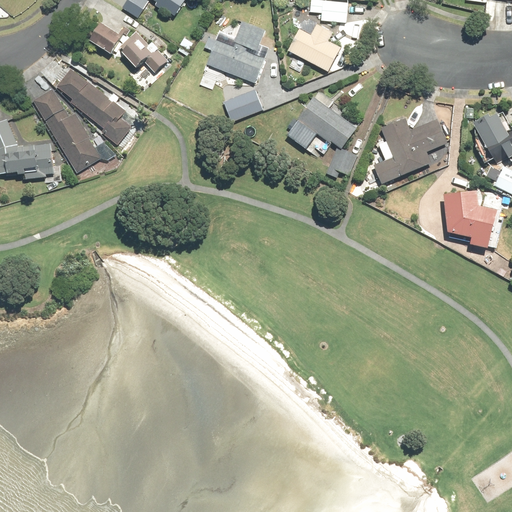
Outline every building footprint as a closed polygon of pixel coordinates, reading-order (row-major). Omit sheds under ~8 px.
[(146,0),(127,0),(122,8),(138,18),(149,1),(146,0)] [(151,0),(156,3),(155,5),(174,17),(184,0),(151,0)] [(321,22),(346,24),(348,4),(323,2),(321,22)] [(242,22),(233,43),(258,52),(266,31),(242,22)] [(100,23),(89,42),(112,55),(124,35),(127,37),(130,31),(124,27),(119,35),(100,23)] [(300,28),(288,52),(328,73),(341,49),(329,42),(333,33),(315,24),(310,33),(300,28)] [(144,62),(155,74),(168,62),(151,44),(149,46),(137,33),(117,50),(136,70),(144,62)] [(216,40),(206,66),(255,84),(265,58),(216,40)] [(71,69),(56,87),(106,126),(100,133),(117,146),(137,121),(71,69)] [(32,103),(76,174),(101,159),(89,140),(90,139),(75,114),(70,117),(53,90),(32,103)] [(255,91),(224,102),(231,123),(263,111),(255,91)] [(342,149),(356,129),(313,97),(296,120),(287,133),(306,148),(315,134),(330,145),(331,143),(337,147),(326,174),(337,179),(339,173),(349,177),(358,156),(342,149)] [(496,114),(489,119),(487,116),(472,124),(486,150),(487,149),(496,166),(511,157),(511,128),(506,132),(496,114)] [(373,166),(380,185),(432,164),(427,154),(448,145),(438,120),(411,131),(405,118),(380,129),(392,158),(373,166)] [(7,120),(0,123),(0,175),(17,174),(17,176),(25,175),(25,181),(45,179),(45,175),(54,175),(51,144),(18,148),(7,120)] [(511,171),(504,168),(494,187),(511,195),(511,171)] [(477,191),(442,196),(446,233),(448,234),(471,240),(469,246),(487,250),(497,211),(479,206),(477,191)]
